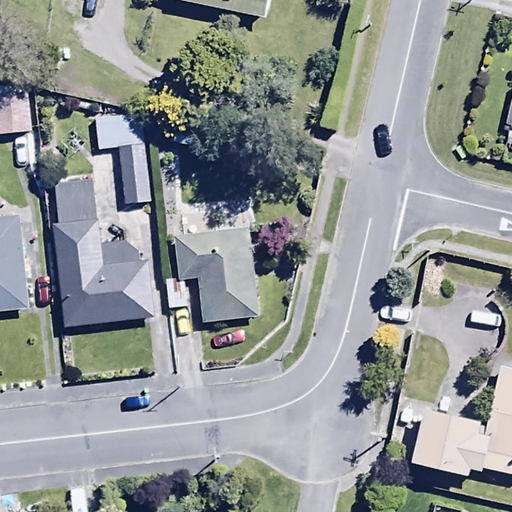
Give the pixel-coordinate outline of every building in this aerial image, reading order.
[(190,0),(264,16),(267,0),(190,0)] [(0,97),(0,135),(30,132),(26,95),(0,97)] [(140,114),(92,119),(95,151),(114,149),(120,206),(150,203),(140,114)] [(160,118),(155,139),(195,147),(200,127),(160,118)] [(56,222),(53,223),(62,326),(153,318),(147,258),(135,259),(134,242),(100,245),(98,216),(92,217),(89,178),(53,182),(56,222)] [(18,214),(0,216),(0,309),(27,307),(18,214)] [(258,318),(251,230),(172,236),(176,279),(194,277),(198,322),(258,318)] [(181,280),(164,283),(167,309),(184,307),(181,280)] [(511,370),(498,367),(486,420),(421,406),(408,464),(467,477),(469,466),(511,475),(511,370)]
